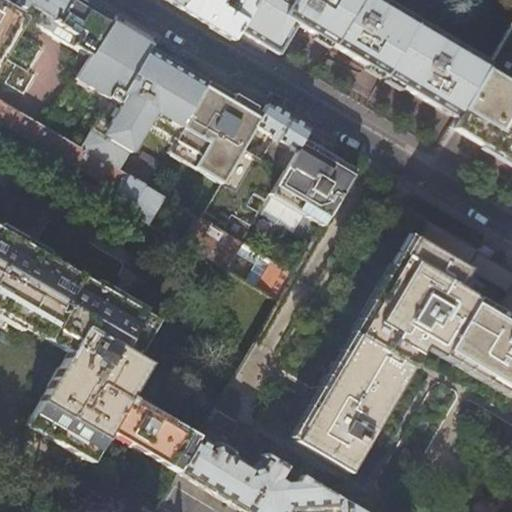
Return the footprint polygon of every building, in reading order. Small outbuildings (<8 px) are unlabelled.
[(0,0),(0,46),(19,14),(11,10),(16,0),(0,0)] [(16,0),(11,10),(19,14),(20,15),(26,2),(40,11),(33,23),(50,32),(68,0),(16,0)] [(85,0),(68,0),(50,32),(64,40),(68,32),(93,46),(111,15),(92,4),(85,0)] [(236,31),(253,0),(233,0),(228,10),(219,5),(222,0),(181,0),(177,8),(204,23),(231,40),(236,31)] [(271,51),(299,0),(253,0),(236,31),(252,40),(271,51)] [(418,99),(453,119),(487,62),(383,0),(299,0),(271,51),(276,54),(293,24),(352,59),(418,99)] [(152,39),(111,15),(93,46),(77,73),(92,81),(88,88),(109,100),(116,104),(106,122),(99,118),(80,150),(112,169),(122,152),(125,152),(142,124),(168,140),(203,80),(156,52),(147,46),(152,39)] [(511,18),(487,62),(453,119),(448,128),(492,154),(511,165),(511,18)] [(92,81),(77,73),(73,79),(88,88),(92,81)] [(236,100),(203,80),(168,140),(162,151),(217,185),(196,219),(237,243),(266,194),(281,169),(262,158),(240,145),(251,127),(259,114),(236,100)] [(106,122),(116,104),(109,100),(99,118),(106,122)] [(80,150),(0,103),(0,121),(114,188),(107,201),(146,223),(156,205),(174,216),(179,208),(112,169),(80,150)] [(265,105),(259,114),(251,127),(273,140),(262,158),(281,169),(300,138),(305,129),(284,117),(265,105)] [(319,226),(353,169),(325,152),(300,138),(281,169),(266,194),(319,226)] [(390,204),(368,191),(312,286),(291,274),(276,299),(204,421),(238,442),(253,451),(258,454),(281,468),(297,477),(333,499),(354,511),(511,511),(511,284),(506,295),(495,313),(454,290),(465,271),(476,253),(476,252),(449,235),(399,205),(397,208),(390,204)] [(237,243),(196,219),(189,214),(184,226),(190,230),(182,245),(222,268),(233,250),(242,255),(246,248),(237,243)] [(0,316),(64,354),(22,426),(86,463),(105,432),(175,473),(195,436),(127,395),(147,362),(136,355),(156,319),(0,228),(0,316)] [(511,284),(511,274),(476,253),(465,271),(506,295),(511,284)] [(291,274),(257,254),(241,280),(276,299),(291,274)] [(208,444),(195,436),(175,473),(239,511),(285,511),(286,509),(333,506),(333,499),(297,477),(294,484),(280,485),(274,480),(281,468),(258,454),(256,458),(258,460),(254,469),(255,478),(249,478),(244,473),(241,476),(226,467),(231,460),(229,452),(215,444),(208,444)] [(248,459),(253,451),(238,442),(233,449),(248,459)] [(354,511),(333,499),(333,506),(333,511),(354,511)]
